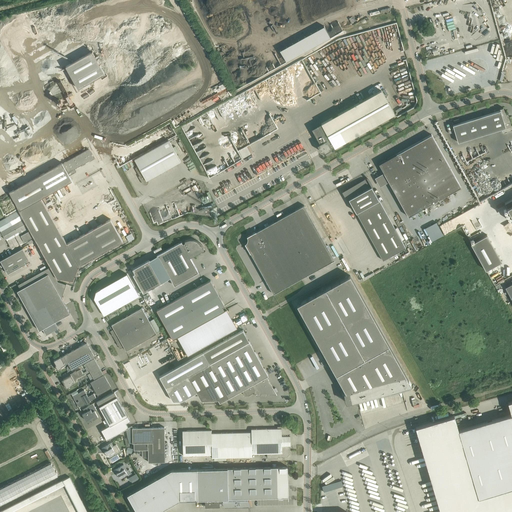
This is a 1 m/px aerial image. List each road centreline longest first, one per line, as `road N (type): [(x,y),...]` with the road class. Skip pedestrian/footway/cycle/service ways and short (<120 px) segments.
road 1 (unclassified): [(91,324),(142,410),(304,408)]
road 2 (unclassified): [(213,236),(430,111)]
road 3 (unknown): [(94,138),(137,138),(157,129),(211,76),(196,40),(172,15),(141,7)]
road 4 (unclassified): [(307,462),(374,426),(511,385)]
road 5 (unclassified): [(304,408),(213,236)]
road 6 (unclassified): [(109,485),(42,365),(42,347)]
road 7 (unclassified): [(152,241),(91,133)]
road 8 (unclassified): [(152,241),(86,282),(81,297),(91,324)]
